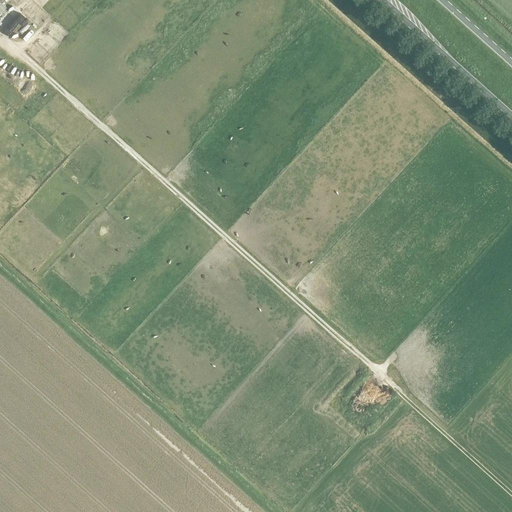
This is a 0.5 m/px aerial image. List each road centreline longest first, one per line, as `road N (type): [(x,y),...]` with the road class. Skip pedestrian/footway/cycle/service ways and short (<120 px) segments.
road 1 (track): [(336,511),(423,420),(0,43)]
road 2 (secondary): [(387,0),(511,111)]
